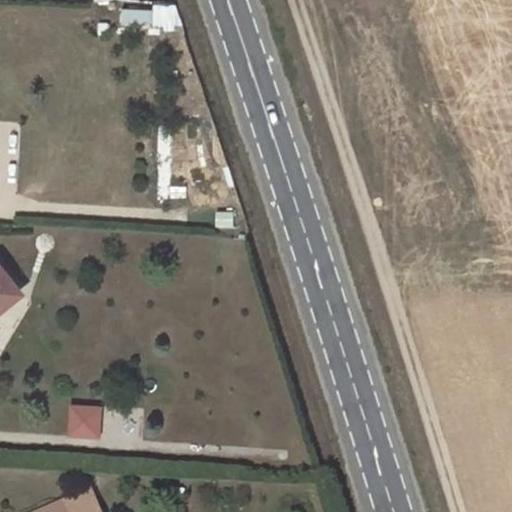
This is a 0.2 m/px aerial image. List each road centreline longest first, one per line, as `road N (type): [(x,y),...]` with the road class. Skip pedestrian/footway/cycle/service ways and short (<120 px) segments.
road 1 (secondary): [(396,511),(227,0)]
road 2 (track): [(292,0),(459,511)]
